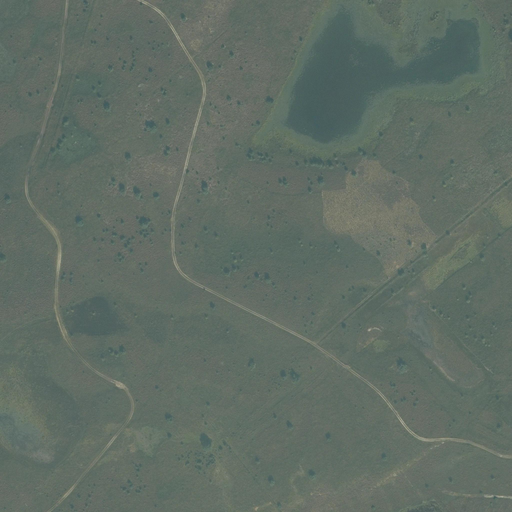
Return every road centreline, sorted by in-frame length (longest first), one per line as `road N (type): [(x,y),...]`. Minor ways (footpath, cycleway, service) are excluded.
road 1 (track): [(133,0),(162,16),(201,91),(170,223),(173,271),(342,365),(381,395),(412,434),(511,457)]
road 2 (track): [(47,511),(133,411),(124,389),(87,366),(69,342),(56,313),(60,236),(26,197),(59,71),(67,0)]
